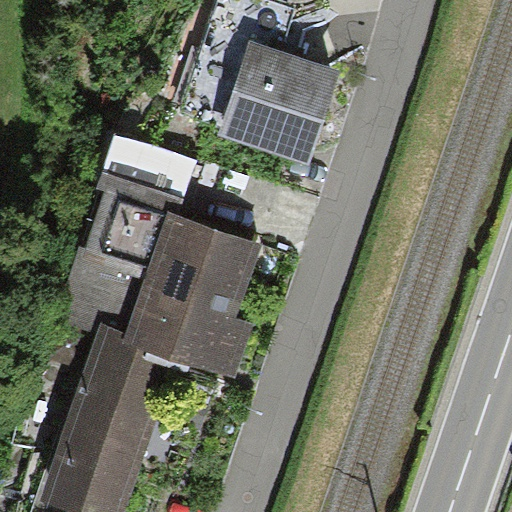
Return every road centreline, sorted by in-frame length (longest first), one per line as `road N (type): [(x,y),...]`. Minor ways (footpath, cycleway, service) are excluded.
road 1 (residential): [(238,511),(409,0)]
road 2 (primary): [(449,511),(511,329)]
